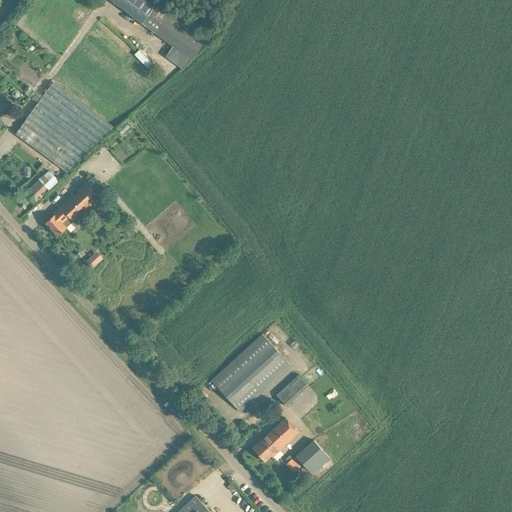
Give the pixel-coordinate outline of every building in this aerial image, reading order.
[(111,0),(142,23),(157,3),(158,1),(156,0),(111,0)] [(206,39),(157,3),(142,23),(142,24),(172,46),(165,57),(182,69),(191,60),(206,39)] [(133,54),(150,71),(155,67),(138,50),(133,54)] [(15,134),(54,162),(66,172),(84,153),(114,127),(53,82),(15,134)] [(118,130),(122,134),(130,127),(126,123),(118,130)] [(32,187),(25,194),(32,202),(39,195),(47,188),(48,190),(58,182),(49,170),(38,179),(39,180),(32,187)] [(93,176),(78,190),(53,213),(54,215),(46,222),(58,235),(107,190),(93,176)] [(134,224),(129,228),(133,233),(138,229),(134,224)] [(89,259),(86,262),(92,267),(95,265),(89,259)] [(262,334),(212,380),(240,411),(291,365),(262,334)] [(297,375),(275,396),(285,407),(307,386),(297,375)] [(285,418),(259,442),(271,455),(273,456),(298,432),(285,418)] [(314,440),(303,449),(296,456),(312,474),(330,458),(314,440)] [(271,455),(259,442),(253,448),(265,461),(271,455)] [(286,463),(294,472),(302,465),(294,457),(286,463)] [(211,511),(196,495),(188,502),(177,511),(211,511)]
